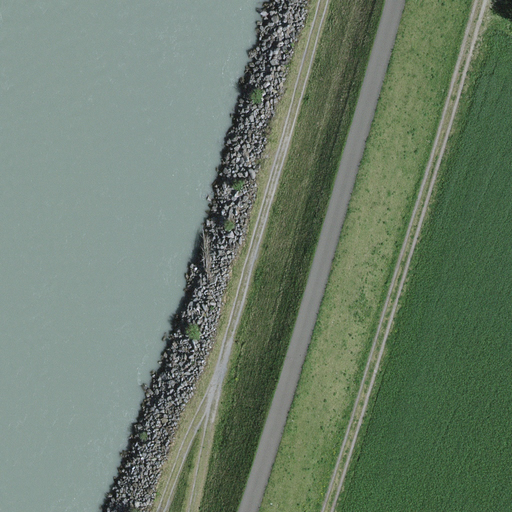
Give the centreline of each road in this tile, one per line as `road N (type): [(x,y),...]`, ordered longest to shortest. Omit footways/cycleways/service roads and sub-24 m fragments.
road 1 (track): [(162,511),(214,388),(324,0)]
road 2 (track): [(483,0),(327,511)]
road 3 (track): [(192,511),(214,388)]
